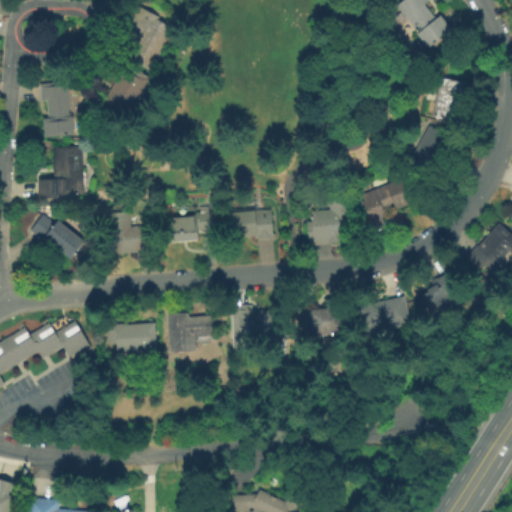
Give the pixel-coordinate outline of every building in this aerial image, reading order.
[(396,5),(402,0),(429,0),(425,3),(437,18),(441,15),(452,29),(429,47),(396,5)] [(125,55),(139,33),(125,24),(136,6),(178,33),(153,73),(125,55)] [(100,108),(126,69),(151,85),(125,124),(100,108)] [(441,78),(465,82),(461,100),(469,102),(465,123),(433,117),(441,78)] [(39,84),(68,82),(71,116),(73,116),(74,135),(45,137),(43,119),(48,118),(47,101),(41,101),(39,84)] [(413,164),(433,127),(461,142),(449,165),(442,161),(435,176),(413,164)] [(52,147),(82,145),(84,193),(58,195),(58,198),(39,199),(38,179),(54,179),(52,147)] [(404,178),(414,202),(396,209),(395,208),(385,212),(388,221),(373,227),(360,195),(404,178)] [(351,193),(356,238),(332,241),(332,243),(309,246),(306,222),(312,221),(311,211),(330,209),(329,196),(351,193)] [(215,228),(198,230),(199,240),(173,242),(170,218),(165,218),(165,208),(172,208),(173,216),(196,214),(196,212),(201,212),(200,207),(209,206),(210,212),(214,211),(215,228)] [(226,213),(272,210),(274,238),(256,240),(256,235),(228,237),(226,213)] [(152,225),(155,256),(139,258),(138,252),(110,255),(106,214),(130,212),(131,227),(152,225)] [(30,230),(43,213),(56,223),(58,220),(85,241),(71,259),(45,239),(44,240),(30,230)] [(499,223),(511,234),(511,250),(511,252),(509,251),(503,258),(504,259),(494,270),(486,263),(481,270),(466,257),(477,245),(479,246),(499,223)] [(452,271),(467,298),(459,303),(459,305),(454,308),(453,305),(437,314),(425,291),(435,285),(433,281),(452,271)] [(405,295),(412,323),(363,334),(356,307),(405,295)] [(342,298),(346,331),(301,337),(298,311),(327,308),(326,300),(342,298)] [(233,306),(252,305),(253,311),(287,309),(288,341),(253,342),(253,348),(234,348),(233,306)] [(169,314),(190,312),(190,317),(211,315),(213,336),(195,337),(197,351),(172,353),(169,314)] [(90,345),(69,357),(63,347),(42,359),(38,352),(0,375),(5,384),(0,386),(0,342),(25,327),(30,335),(50,323),(55,332),(75,320),(90,345)] [(107,324),(124,323),(124,325),(156,322),(158,350),(117,353),(116,344),(109,344),(107,324)] [(0,511),(0,481),(13,486),(10,497),(15,499),(10,511),(0,511)] [(232,495),(258,493),(260,489),(286,502),(290,494),(301,500),(295,511),(266,511),(257,507),(250,508),(250,511),(232,511),(231,506),(233,506),(232,495)] [(27,511),(29,497),(60,500),(59,508),(89,511),(88,511),(27,511)]
